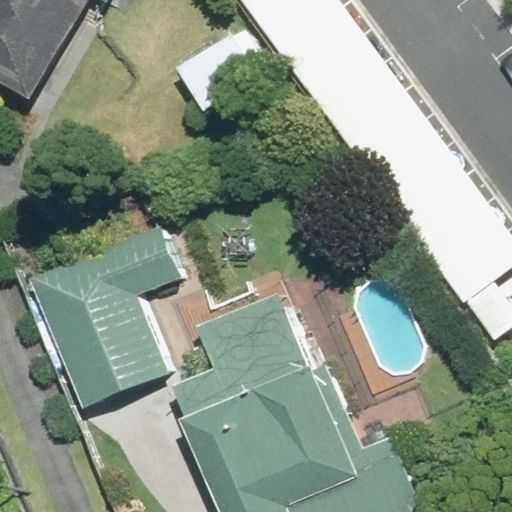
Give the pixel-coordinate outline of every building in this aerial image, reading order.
[(0,0),(0,58),(70,95),(121,0),(0,0)] [(511,223),(346,0),(249,0),(464,289),(511,253),(511,223)] [(278,73),(250,28),(183,70),(212,115),(278,73)] [(32,276),(88,416),(205,370),(175,295),(216,279),(190,214),(32,276)] [(363,272),(221,328),(239,373),(188,393),(235,511),(454,511),(458,510),(363,272)]
